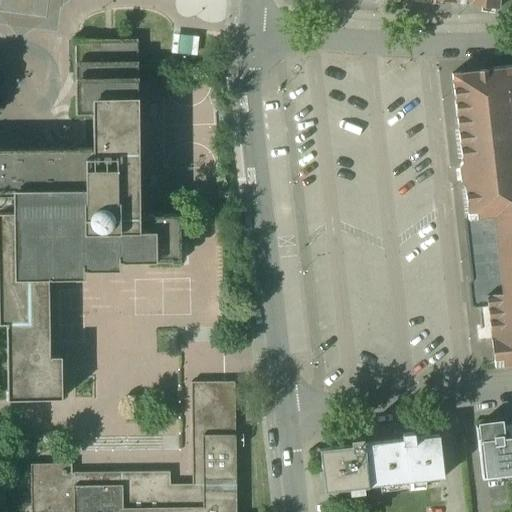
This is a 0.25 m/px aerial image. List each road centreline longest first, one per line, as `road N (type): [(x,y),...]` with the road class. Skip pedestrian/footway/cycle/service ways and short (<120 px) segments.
road 1 (tertiary): [(285,410),(248,38)]
road 2 (unclassified): [(248,38),(511,50)]
road 3 (unclassified): [(511,389),(285,410)]
